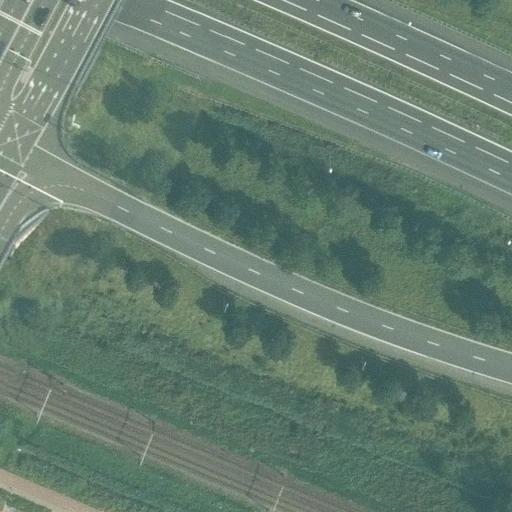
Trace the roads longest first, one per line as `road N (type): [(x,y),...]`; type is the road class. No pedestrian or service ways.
road 1 (motorway): [(14,154),(302,294),(511,369)]
road 2 (motorway): [(118,0),(511,173)]
road 3 (motorway): [(511,89),(314,0)]
road 4 (primary): [(14,154),(98,0)]
